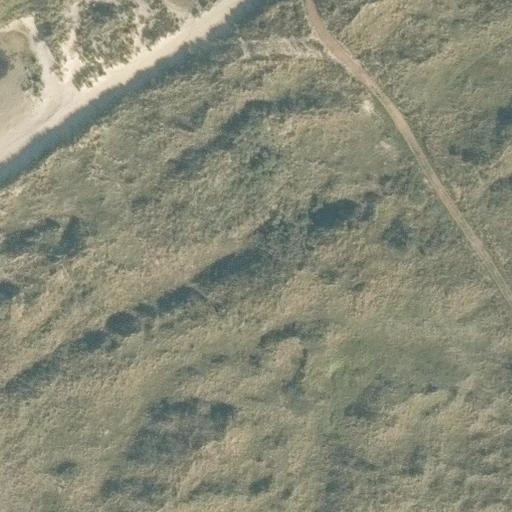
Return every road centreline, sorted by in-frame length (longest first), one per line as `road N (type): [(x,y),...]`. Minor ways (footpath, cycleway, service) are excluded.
road 1 (unknown): [(299,0),(315,32),(413,154),(511,320)]
road 2 (track): [(237,0),(0,156)]
